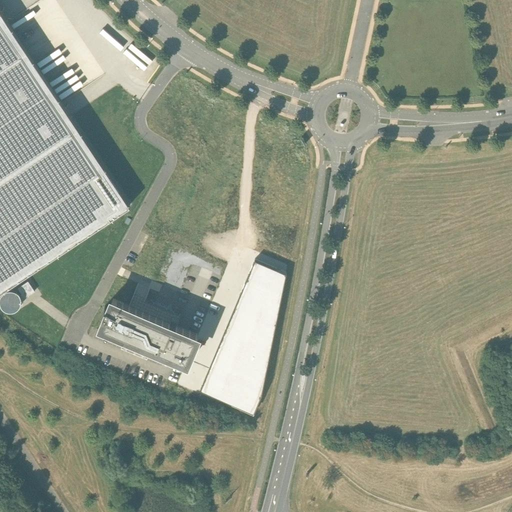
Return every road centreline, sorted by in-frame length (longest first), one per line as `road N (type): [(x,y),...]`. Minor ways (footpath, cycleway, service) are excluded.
road 1 (tertiary): [(278,511),(352,142)]
road 2 (tertiary): [(333,142),(321,256),(265,511)]
road 3 (track): [(0,370),(52,404),(116,428),(269,440)]
road 4 (unclassified): [(317,109),(225,71),(130,0)]
road 5 (track): [(269,440),(306,445),(355,486),(421,511)]
road 6 (tertiary): [(369,121),(511,117)]
